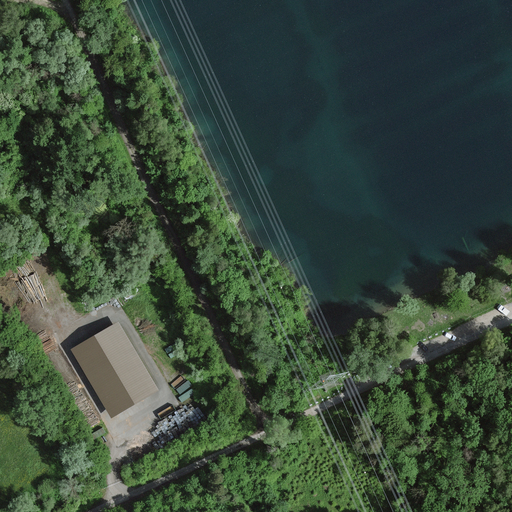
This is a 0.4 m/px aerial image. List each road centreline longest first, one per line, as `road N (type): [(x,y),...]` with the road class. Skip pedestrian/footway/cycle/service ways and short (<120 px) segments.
road 1 (track): [(65,0),(265,432)]
road 2 (track): [(97,511),(511,319)]
